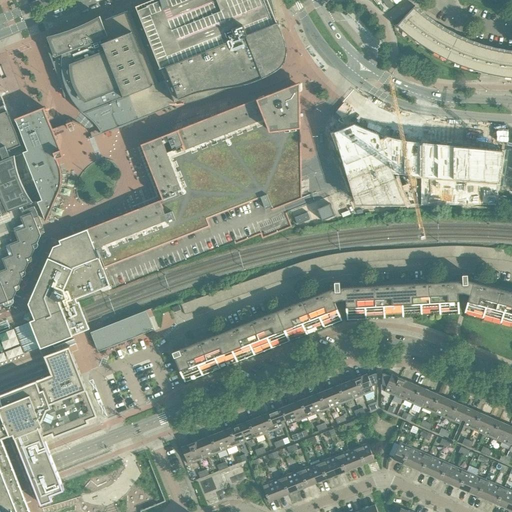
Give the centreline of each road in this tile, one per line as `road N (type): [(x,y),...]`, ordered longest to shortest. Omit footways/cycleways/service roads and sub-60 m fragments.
road 1 (residential): [(173,413),(150,354),(189,327),(336,272),(454,262),(511,269)]
road 2 (tertiary): [(295,0),(348,76),(385,101),(511,119)]
road 3 (tertiary): [(511,103),(396,85),(344,44),(317,0)]
road 4 (residential): [(152,437),(352,363),(356,347)]
road 5 (tertiary): [(173,413),(356,347)]
road 6 (residential): [(293,511),(384,478),(461,511)]
road 7 (unknown): [(507,190),(339,186)]
road 8 (tertiary): [(15,475),(146,423)]
road 9 (residential): [(399,346),(402,363),(511,409)]
road 10 (tertiary): [(399,346),(511,388)]
